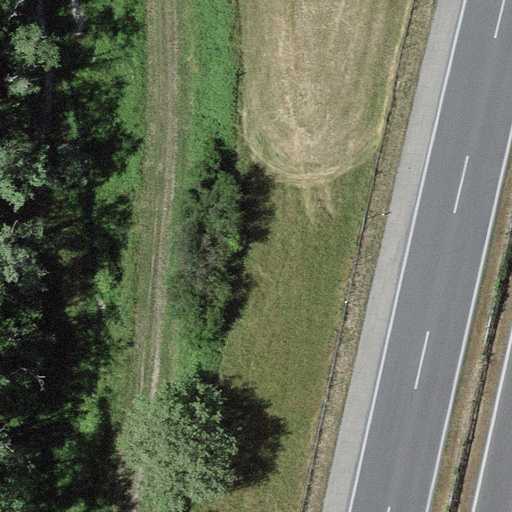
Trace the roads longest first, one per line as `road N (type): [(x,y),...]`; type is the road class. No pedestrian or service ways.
road 1 (motorway): [(505,0),(390,511)]
road 2 (track): [(169,0),(168,154),(131,511)]
